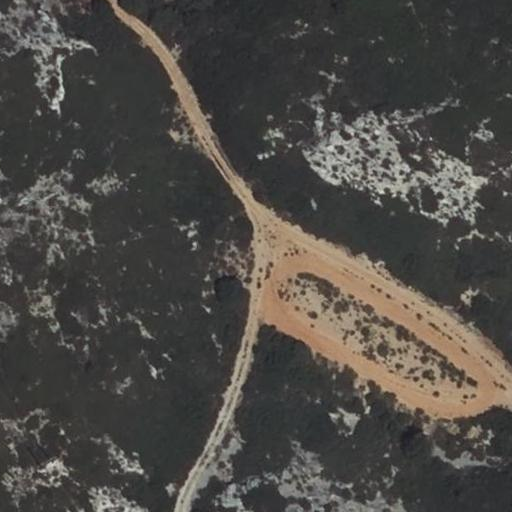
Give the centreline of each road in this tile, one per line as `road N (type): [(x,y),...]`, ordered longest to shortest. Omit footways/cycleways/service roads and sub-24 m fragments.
road 1 (track): [(105,0),(280,229),(444,322),(511,384)]
road 2 (track): [(266,211),(232,401),(179,511)]
